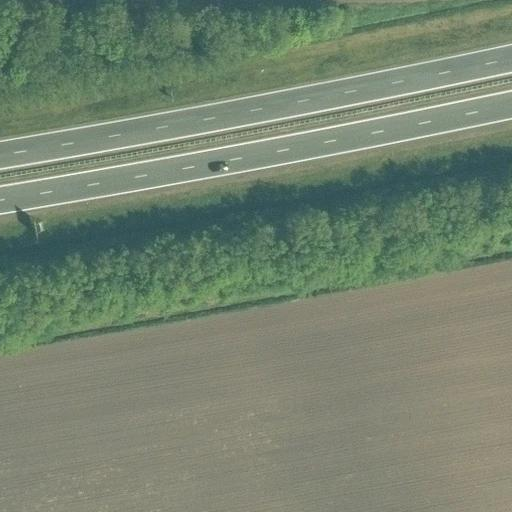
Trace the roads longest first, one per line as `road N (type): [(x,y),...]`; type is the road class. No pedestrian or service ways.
road 1 (trunk): [(511,56),(0,153)]
road 2 (trunk): [(0,200),(511,104)]
